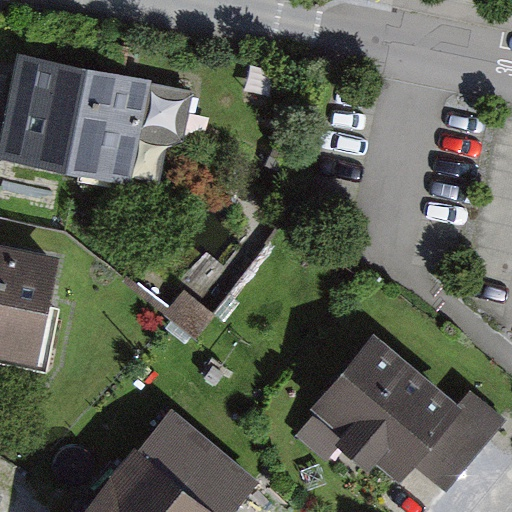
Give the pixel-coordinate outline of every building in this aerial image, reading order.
[(182,87),(49,63),(31,166),(163,190),(182,87)] [(0,187),(9,156),(0,153),(0,187)] [(97,263),(0,248),(0,356),(80,369),(97,263)] [(503,416),(409,343),(351,417),(446,490),(503,416)] [(117,511),(270,511),(283,496),(189,422),(135,491),(117,511)] [(0,458),(0,487),(13,466),(0,458)]
